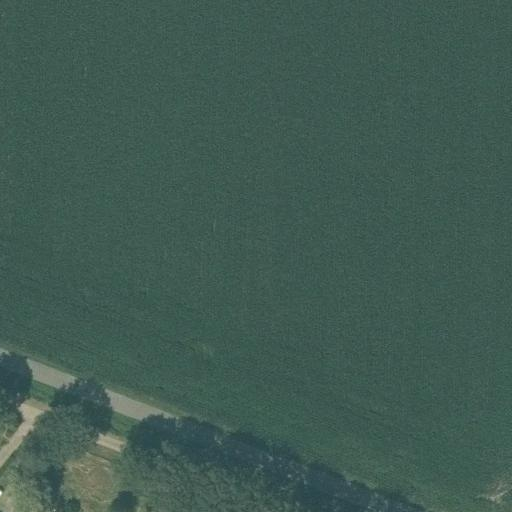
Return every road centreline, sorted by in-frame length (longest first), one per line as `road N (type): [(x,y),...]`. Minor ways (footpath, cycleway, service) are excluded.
road 1 (unclassified): [(390,511),(0,358)]
road 2 (unclassified): [(293,511),(0,395)]
